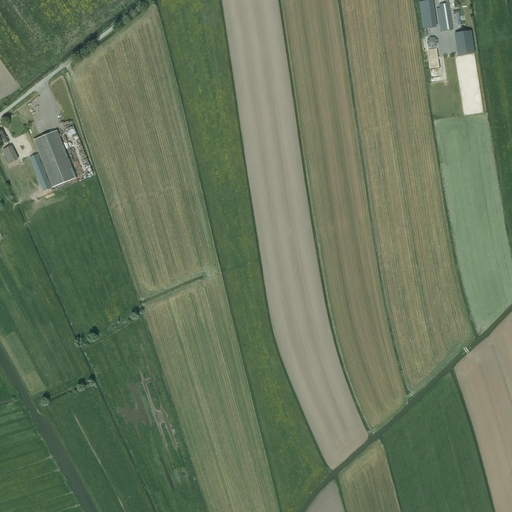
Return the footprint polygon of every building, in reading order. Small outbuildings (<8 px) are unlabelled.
[(431,0),(419,2),(423,29),(435,28),(431,0)] [(452,25),(449,3),(447,0),(445,0),(446,4),(439,5),(440,13),(437,14),(440,32),(443,31),(453,30),(452,25)] [(471,30),(456,33),(459,55),(474,53),(471,30)] [(437,42),(437,41),(437,40),(436,39),(436,38),(434,37),(432,37),(430,38),(429,39),(428,40),(427,42),(428,43),(428,44),(429,45),(430,46),(430,47),(432,47),(434,47),(436,46),(436,45),(437,44),(437,42)] [(59,121),(59,119),(62,118),(58,104),(54,105),(55,108),(52,109),(55,122),(59,121)] [(73,119),(67,121),(68,123),(64,124),(67,134),(76,132),(73,119)] [(3,130),(0,131),(0,145),(8,142),(3,130)] [(76,178),(57,130),(33,140),(52,188),(76,178)] [(9,164),(18,159),(11,146),(2,150),(9,164)] [(51,188),(37,154),(29,157),(43,191),(51,188)]
